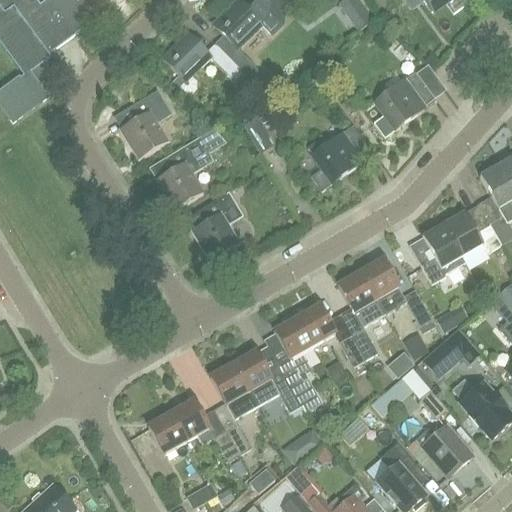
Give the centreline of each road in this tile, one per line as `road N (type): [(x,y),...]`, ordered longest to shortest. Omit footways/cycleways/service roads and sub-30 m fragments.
road 1 (residential): [(188,322),(389,215),(511,87)]
road 2 (residential): [(188,322),(78,127),(86,93),(161,0)]
road 3 (residential): [(74,389),(0,263)]
road 4 (residential): [(150,511),(74,389)]
road 5 (residential): [(74,389),(188,322)]
